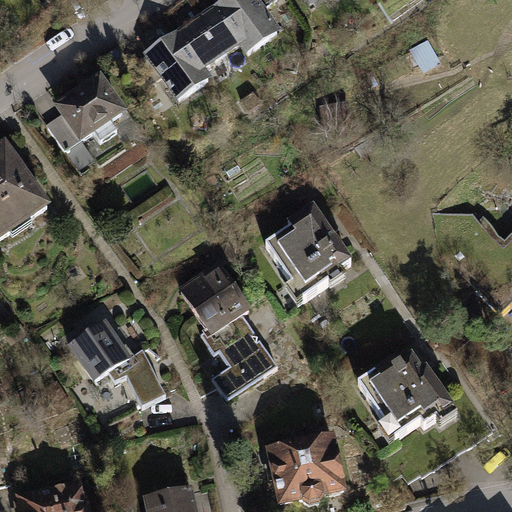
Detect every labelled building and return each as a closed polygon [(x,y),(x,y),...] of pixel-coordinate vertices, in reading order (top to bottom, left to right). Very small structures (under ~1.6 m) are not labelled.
[(230,0),(216,10),(219,14),(242,47),(248,57),(279,37),(262,12),(254,0),(230,0)] [(254,0),(262,12),(279,0),(254,0)] [(219,14),(180,40),(203,73),(242,47),(219,14)] [(439,58),(426,33),(373,61),(383,80),(413,64),(416,69),(439,58)] [(178,37),(148,57),(179,104),(210,84),(203,73),(180,40),(178,37)] [(100,82),(59,110),(66,119),(50,130),(66,154),(93,135),(101,146),(117,135),(110,125),(124,115),(100,82)] [(349,98),(318,104),(322,126),(353,121),(349,98)] [(5,147),(0,150),(0,243),(49,210),(5,147)] [(291,232),(266,249),(304,306),(330,288),(326,283),(351,267),(315,211),(288,228),(291,232)] [(511,232),(504,240),(481,213),(441,248),(502,317),(511,307),(511,232)] [(220,272),(183,296),(208,334),(226,323),(229,328),(243,318),(249,315),(220,272)] [(226,323),(208,334),(202,338),(215,358),(221,354),(231,370),(213,382),(228,404),(278,371),(243,318),(229,328),(226,323)] [(105,327),(72,348),(96,384),(109,376),(116,387),(128,381),(143,413),(167,401),(143,353),(129,362),(105,327)] [(444,362),(428,373),(362,416),(403,476),(431,458),(440,469),(492,434),(444,362)] [(62,422),(70,417),(65,410),(58,415),(62,422)] [(334,441),(270,454),(281,506),(304,501),(304,502),(310,507),(319,505),(322,499),(322,497),(344,493),(334,441)] [(0,459),(0,488),(12,486),(6,458),(0,459)] [(79,489),(20,501),(22,511),(86,511),(85,506),(83,507),(79,489)] [(190,493),(147,502),(149,511),(213,511),(210,495),(191,499),(190,493)]
